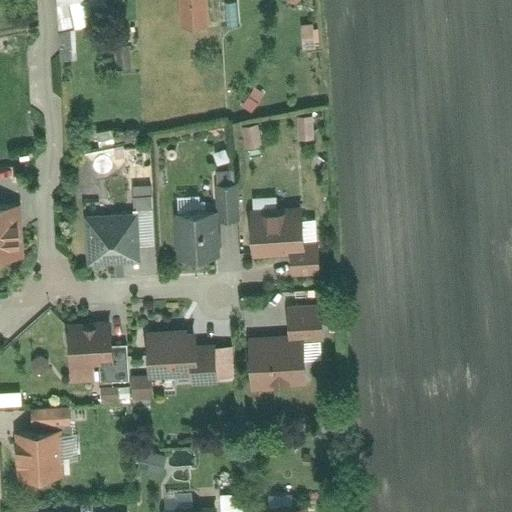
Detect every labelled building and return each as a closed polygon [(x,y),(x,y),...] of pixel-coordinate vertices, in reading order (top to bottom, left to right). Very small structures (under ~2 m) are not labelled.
[(206,26),(205,0),(177,0),(178,27),(206,26)] [(321,46),(318,22),(305,24),(309,48),(321,46)] [(129,70),(127,46),(111,47),(113,71),(129,70)] [(313,140),(313,116),(298,117),(298,140),(313,140)] [(261,149),(258,125),(242,127),(244,150),(261,149)] [(238,220),(236,182),(215,183),(216,221),(238,220)] [(151,209),(150,184),(131,185),(132,209),(151,209)] [(19,202),(0,203),(0,257),(21,257),(19,202)] [(152,244),(151,209),(136,209),(137,245),(152,244)] [(301,210),(247,211),(248,249),(301,248),(301,210)] [(215,212),(173,213),(174,259),(217,258),(215,212)] [(135,214),(83,215),(84,264),(136,262),(135,214)] [(287,250),(289,273),(318,271),(316,248),(287,250)] [(319,303),(287,304),(288,336),(320,335),(319,303)] [(108,319),(64,322),(68,367),(111,364),(108,319)] [(189,330),(144,331),(145,377),(190,376),(189,330)] [(248,337),(248,384),(305,384),(305,337),(248,337)] [(213,383),(213,344),(190,344),(190,383),(213,383)] [(234,376),(233,344),(214,345),(215,376),(234,376)] [(125,382),(124,345),(111,346),(113,382),(125,382)] [(150,377),(130,377),(129,400),(150,400),(150,377)] [(67,406),(31,407),(32,429),(68,428),(67,406)] [(59,428),(12,431),(14,477),(62,475),(59,428)] [(68,434),(69,457),(83,457),(81,433),(68,434)] [(148,448),(143,466),(167,472),(172,454),(148,448)] [(242,511),(242,493),(219,493),(219,511),(242,511)]
